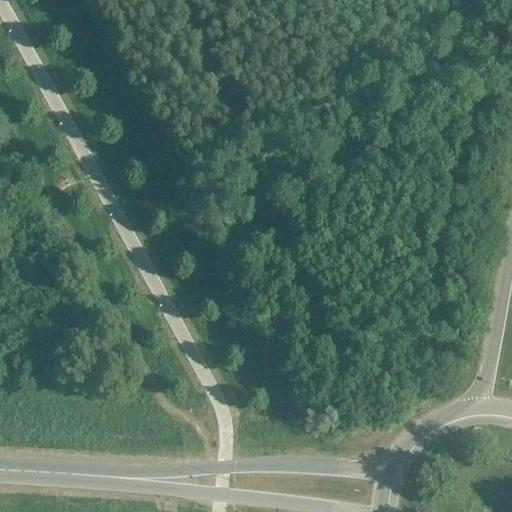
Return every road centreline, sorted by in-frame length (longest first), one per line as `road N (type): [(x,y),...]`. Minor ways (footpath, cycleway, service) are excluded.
road 1 (tertiary): [(395,468),(288,465),(133,483)]
road 2 (tertiary): [(133,483),(344,511)]
road 3 (residential): [(511,230),(486,365),(466,416)]
road 4 (tertiary): [(0,473),(133,483)]
